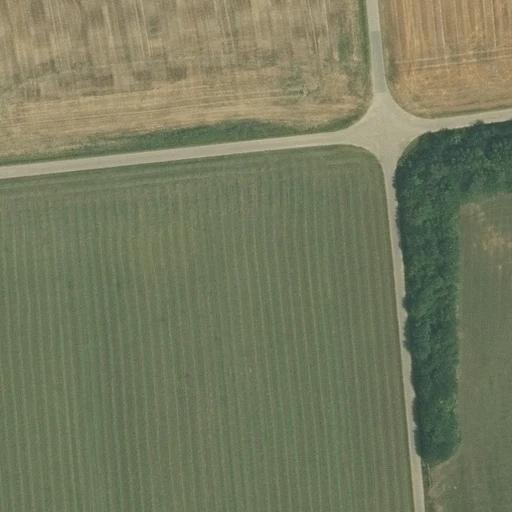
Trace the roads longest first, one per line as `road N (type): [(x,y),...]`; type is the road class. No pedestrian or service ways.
road 1 (track): [(511,116),(0,175)]
road 2 (track): [(373,0),(420,511)]
